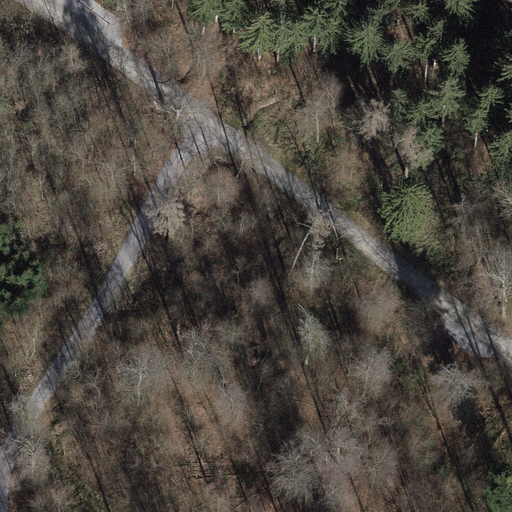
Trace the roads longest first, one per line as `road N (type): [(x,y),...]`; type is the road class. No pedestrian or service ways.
road 1 (track): [(511,344),(38,0)]
road 2 (track): [(0,497),(5,456),(117,282),(201,112)]
